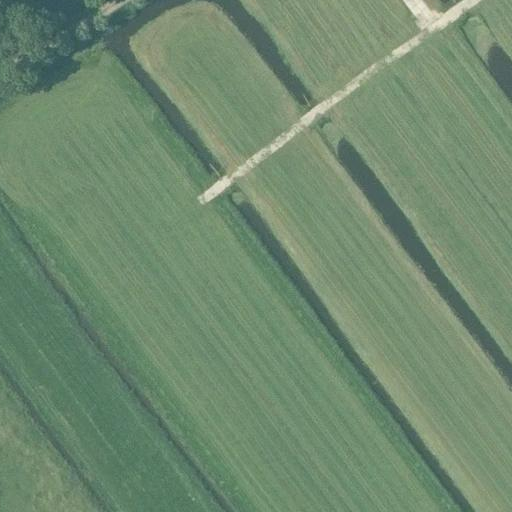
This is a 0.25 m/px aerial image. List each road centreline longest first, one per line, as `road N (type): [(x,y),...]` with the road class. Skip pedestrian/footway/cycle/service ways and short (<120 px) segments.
road 1 (track): [(202,202),(477,0)]
road 2 (track): [(0,76),(120,0)]
